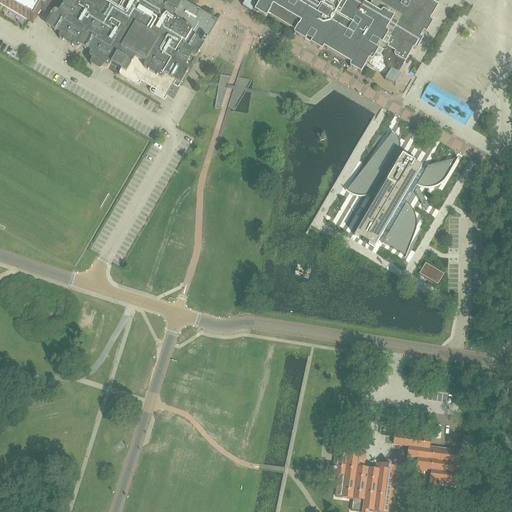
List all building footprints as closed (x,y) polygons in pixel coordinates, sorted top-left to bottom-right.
[(46,0),(0,0),(0,4),(33,24),(46,0)] [(182,3),(181,5),(172,0),(61,0),(62,1),(62,2),(63,3),(64,4),(60,11),(59,14),(56,12),(55,12),(54,13),(53,13),(45,26),(42,32),(76,52),(77,52),(78,52),(79,51),(80,48),(91,54),(89,56),(89,57),(89,58),(89,59),(90,59),(92,61),(90,65),(90,66),(90,67),(95,70),(97,68),(102,71),(104,67),(106,69),(107,69),(108,69),(109,69),(110,68),(111,66),(121,72),(120,75),(119,76),(120,77),(121,78),(137,87),(138,87),(139,87),(141,84),(152,90),(151,92),(150,93),(150,94),(151,95),(151,96),(154,97),(155,95),(155,94),(156,93),(163,97),(170,85),(172,86),(172,87),(173,88),(176,84),(180,86),(188,73),(188,72),(188,71),(188,70),(187,69),(185,68),(191,58),(193,59),(194,59),(195,59),(196,58),(197,57),(217,23),(182,3)] [(324,49),(332,54),(351,65),(350,66),(350,67),(350,68),(350,69),(361,75),(366,66),(386,78),(384,81),(395,88),(401,77),(398,75),(405,63),(413,49),(415,51),(416,51),(417,50),(423,40),(420,38),(423,33),(426,35),(432,24),(432,23),(431,22),(430,21),(438,7),(428,1),(427,1),(426,1),(426,2),(425,3),(419,0),(371,0),(371,1),(374,2),(371,7),(357,0),(251,0),(251,1),(248,0),(247,0),(242,8),(246,11),(251,13),(252,12),(265,19),(266,19),(266,18),(267,18),(268,16),(295,32),(294,34),(293,35),(294,36),(320,51),(321,52),(322,51),(323,50),(324,49)] [(326,139),(323,131),(316,134),(319,141),(326,139)] [(443,183),(445,181),(458,159),(457,160),(428,167),(426,171),(422,169),(422,168),(402,157),(398,155),(399,153),(399,151),(400,150),(400,147),(400,145),(399,143),(398,141),(397,139),(396,136),(394,134),(392,133),(392,134),(347,192),(346,191),(346,192),(348,193),(351,196),(355,197),(359,198),(363,198),(367,197),(370,196),(375,206),(355,237),(375,249),(385,231),(389,233),(382,245),(386,247),(387,246),(406,257),(405,258),(406,258),(416,233),(417,229),(417,224),(416,220),(415,216),(414,212),(411,208),(407,204),(418,186),(421,188),(424,189),(427,189),(431,189),(434,188),(438,187),(440,186),(443,183)] [(444,275),(424,264),(418,276),(422,278),(437,287),(444,275)] [(429,447),(430,438),(395,433),(394,445),(408,447),(406,460),(417,462),(415,473),(422,474),(422,472),(429,473),(428,483),(453,487),(458,451),(429,447)] [(385,511),(387,502),(390,503),(395,466),(375,464),(374,470),(363,468),(365,451),(336,447),(335,453),(332,475),(338,476),(335,498),(352,500),(350,510),(361,511),(367,511),(368,511),(373,511),(385,511)]
